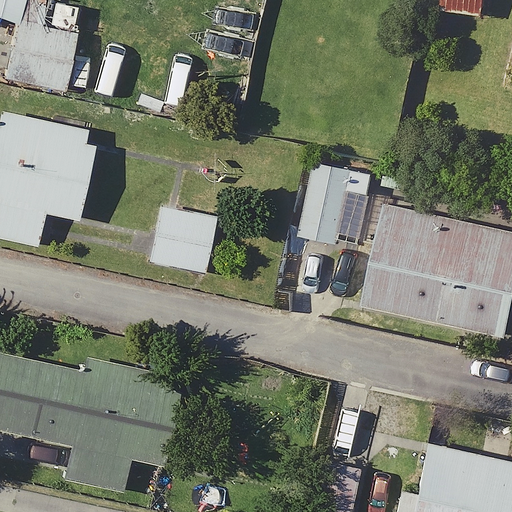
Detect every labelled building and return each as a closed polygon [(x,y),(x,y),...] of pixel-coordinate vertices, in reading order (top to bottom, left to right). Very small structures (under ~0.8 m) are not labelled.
[(61,0),(0,0),(0,21),(4,24),(0,41),(0,75),(52,88),(74,3),(61,0)] [(472,0),(429,0),(429,8),(471,11),(472,0)] [(0,237),(24,242),(31,209),(65,216),(84,129),(0,111),(0,237)] [(343,166),(303,158),(289,232),(329,240),(343,166)] [(511,259),(511,229),(374,198),(351,300),(495,334),(511,259)] [(204,213),(147,203),(137,259),(193,269),(204,213)] [(167,382),(0,354),(0,429),(63,440),(57,478),(110,487),(116,455),(154,462),(167,382)] [(511,511),(511,463),(413,441),(402,490),(387,486),(380,511),(511,511)] [(337,511),(347,467),(311,459),(299,511),(337,511)]
